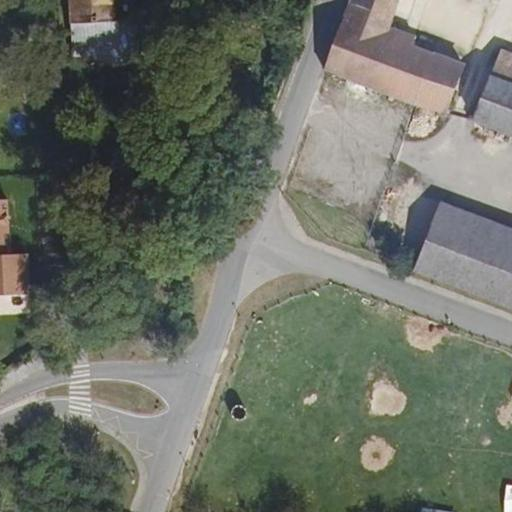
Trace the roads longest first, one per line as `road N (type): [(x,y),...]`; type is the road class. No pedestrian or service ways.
road 1 (residential): [(511,333),(241,236)]
road 2 (secondary): [(334,0),(241,236)]
road 3 (secondary): [(0,413),(78,389),(117,391),(183,414)]
road 4 (secondary): [(241,236),(183,414)]
